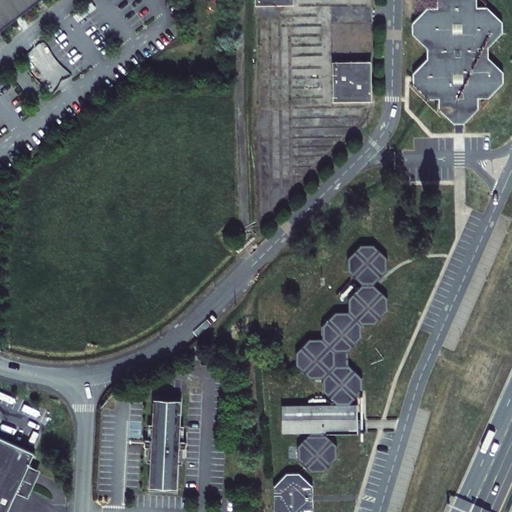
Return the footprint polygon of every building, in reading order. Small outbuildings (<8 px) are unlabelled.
[(0,0),(0,32),(41,0),(0,0)] [(413,73),(413,75),(413,83),(428,98),(439,98),(439,108),(453,123),(464,123),(477,109),(477,98),(489,98),(504,81),(504,71),(489,57),(489,47),(502,33),(502,21),(487,6),(476,7),(475,0),(437,0),(437,7),(427,8),(412,24),(412,33),(427,48),(427,58),(413,73)] [(360,99),(359,62),(322,62),(322,100),(360,99)] [(464,123),(453,123),(453,135),(465,135),(464,123)] [(377,321),(388,310),(388,294),(376,281),(387,269),(388,254),(375,242),(359,242),(347,256),(348,268),(362,280),(348,297),(348,308),(337,308),(325,322),(325,338),(311,338),(300,350),(300,367),(313,379),(327,378),(327,393),(338,403),(282,405),(283,432),(313,432),(301,444),(301,459),(313,471),(329,470),(339,460),(338,444),(327,431),(360,430),(359,403),(351,403),(365,389),(365,374),(351,363),(351,348),(364,335),(364,321),(377,321)] [(177,490),(179,398),(149,397),(147,489),(177,490)] [(0,511),(1,511),(10,495),(23,467),(29,453),(0,439),(0,511)] [(33,471),(23,467),(10,495),(20,500),(33,471)] [(310,511),(313,509),(312,485),(299,473),(287,473),(274,487),(275,511),(310,511)]
